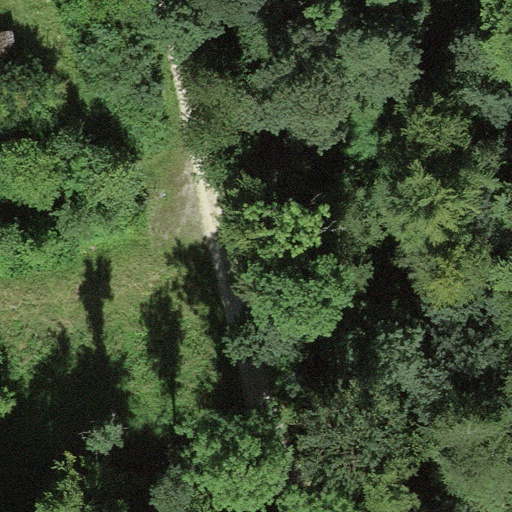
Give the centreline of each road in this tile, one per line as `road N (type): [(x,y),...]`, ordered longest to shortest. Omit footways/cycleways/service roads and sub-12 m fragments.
road 1 (track): [(302,511),(232,313),(165,0)]
road 2 (track): [(0,132),(78,117),(107,132),(130,162),(198,173)]
